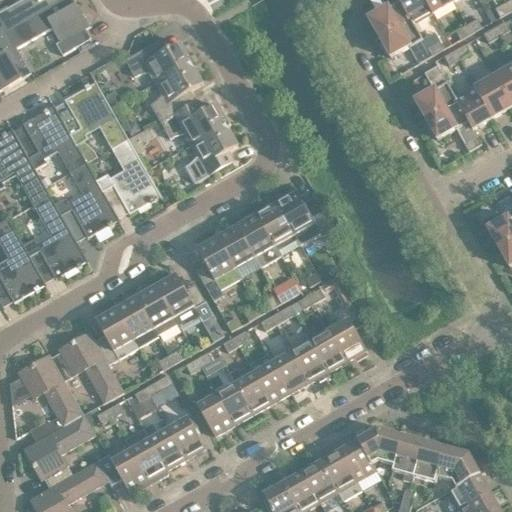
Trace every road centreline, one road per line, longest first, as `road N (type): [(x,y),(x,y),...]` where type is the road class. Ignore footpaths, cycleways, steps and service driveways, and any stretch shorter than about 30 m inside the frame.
road 1 (residential): [(0,344),(113,277),(137,240),(259,165),(270,142),(195,7),(127,5)]
road 2 (residential): [(496,328),(175,511)]
road 3 (residential): [(343,0),(339,48),(428,205)]
road 4 (residential): [(0,108),(125,35),(127,5)]
road 5 (residential): [(428,205),(496,328)]
